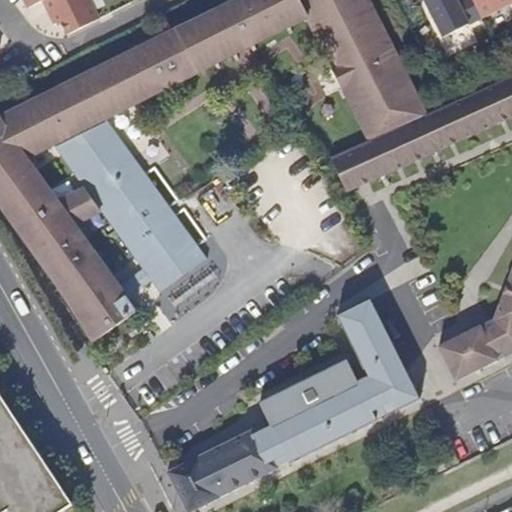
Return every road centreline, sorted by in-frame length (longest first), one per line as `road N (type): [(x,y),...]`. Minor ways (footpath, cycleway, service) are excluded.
road 1 (tertiary): [(121,511),(0,299)]
road 2 (residential): [(0,8),(36,63),(178,0)]
